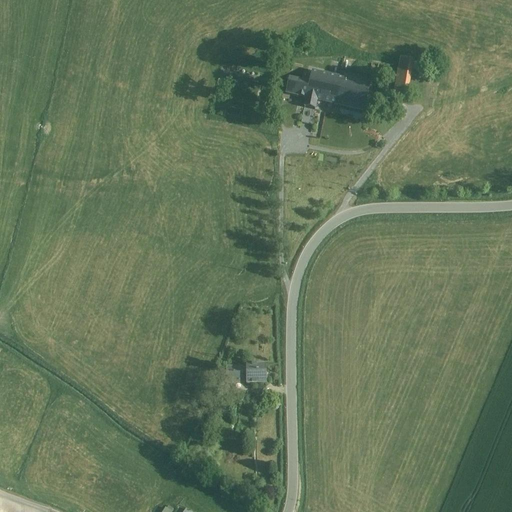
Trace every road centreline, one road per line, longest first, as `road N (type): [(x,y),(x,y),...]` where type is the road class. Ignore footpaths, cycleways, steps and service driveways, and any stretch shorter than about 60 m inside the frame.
road 1 (tertiary): [(511,206),(372,207),(338,218),(318,237),(298,272),(293,309),(291,511)]
road 2 (track): [(338,218),(414,112),(511,79)]
